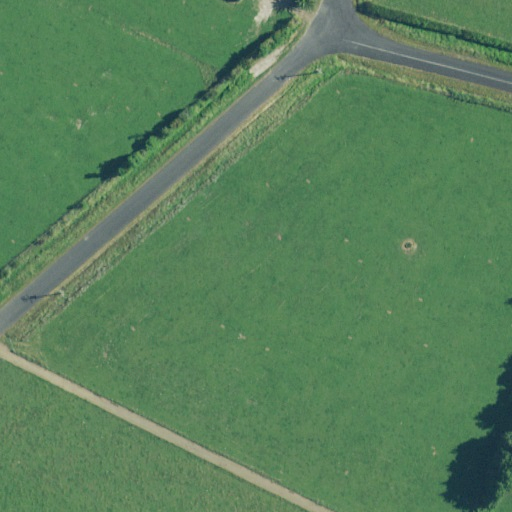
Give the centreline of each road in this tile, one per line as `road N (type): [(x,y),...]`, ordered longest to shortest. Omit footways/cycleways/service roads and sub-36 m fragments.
road 1 (unclassified): [(326,34),(0,322)]
road 2 (unclassified): [(511,82),(326,34)]
